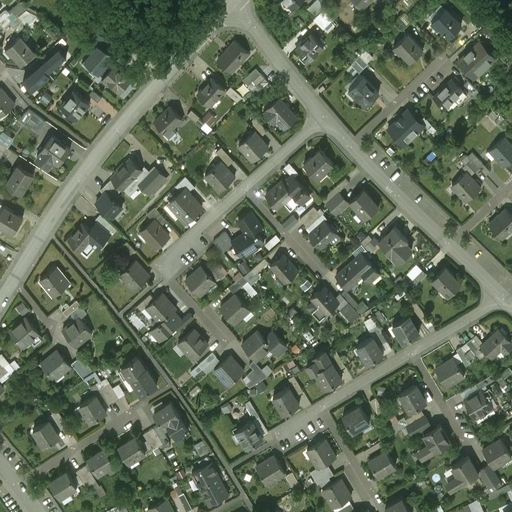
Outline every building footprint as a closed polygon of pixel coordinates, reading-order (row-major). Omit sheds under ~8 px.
[(300,0),(282,0),(292,9),(300,0)] [(321,2),(319,0),(315,0),(313,2),(321,10),(325,7),(325,6),(321,2)] [(408,7),(401,0),(399,0),(397,3),(404,11),(408,7)] [(321,10),(313,18),(323,28),(334,17),(325,7),(321,10)] [(12,21),(10,23),(17,31),(37,14),(26,8),(12,21)] [(461,24),(445,8),(433,20),(449,36),(461,24)] [(5,9),(0,13),(0,23),(4,28),(10,23),(12,21),(8,16),(10,14),(5,9)] [(492,19),(484,10),(475,18),(484,27),(492,19)] [(404,11),(394,21),(402,29),(412,19),(404,11)] [(496,23),(492,19),(484,27),(488,31),(496,23)] [(507,36),(496,23),(488,31),(495,39),(497,37),(501,41),(507,36)] [(323,45),(311,32),(296,47),(301,52),(308,60),(323,45)] [(423,49),(407,33),(395,46),(410,61),(423,49)] [(20,35),(6,46),(21,63),(34,52),(20,35)] [(235,40),(217,59),(231,71),(249,52),(235,40)] [(478,42),(459,59),(474,76),(493,59),(488,55),(489,54),(478,42)] [(100,44),(85,60),(98,72),(113,55),(100,44)] [(301,52),(298,55),(298,57),(303,62),(305,63),(308,60),(301,52)] [(368,63),(359,55),(351,63),(360,71),(368,63)] [(131,77),(114,63),(103,76),(120,91),(131,77)] [(261,73),(252,80),(256,85),(264,77),(261,73)] [(363,75),(350,88),(366,104),(379,91),(363,75)] [(264,77),(256,85),(260,89),(268,82),(264,77)] [(224,89),(212,78),(197,94),(208,104),(214,97),(215,99),(224,89)] [(452,79),(434,97),(445,108),(456,97),(461,102),(467,95),(463,91),(463,90),(452,79)] [(482,95),(468,80),(464,84),(478,99),(482,95)] [(0,115),(15,102),(0,85),(0,115)] [(242,97),(230,86),(225,91),(237,102),(242,97)] [(74,89),(61,105),(76,117),(89,102),(74,89)] [(101,97),(93,90),(89,94),(98,102),(101,97)] [(297,116),(279,96),(266,108),(267,109),(263,112),(271,120),(274,117),(284,128),(297,116)] [(170,106),(154,121),(164,131),(171,125),(172,127),(181,118),(170,106)] [(43,119),(29,109),(23,114),(29,119),(27,122),(36,128),(43,119)] [(205,121),(191,109),(187,113),(201,126),(205,121)] [(207,129),(217,117),(209,110),(202,118),(207,122),(204,126),(207,129)] [(406,110),(388,127),(400,139),(411,128),(416,132),(422,127),(418,123),(418,121),(406,110)] [(267,130),(254,116),(250,120),(262,134),(267,130)] [(432,125),(424,116),(420,120),(428,129),(432,125)] [(0,140),(7,146),(14,138),(2,128),(0,130),(0,140)] [(268,146),(254,131),(238,145),(252,160),(268,146)] [(70,147),(52,135),(41,150),(54,159),(59,163),(70,147)] [(511,158),(511,144),(504,136),(490,149),(499,158),(498,160),(504,166),(511,158)] [(233,160),(221,146),(215,150),(229,164),(233,160)] [(319,148),(303,163),(316,177),(333,163),(319,148)] [(54,159),(41,150),(36,157),(48,166),(54,159)] [(130,158),(111,176),(126,191),(132,185),(134,188),(138,183),(137,182),(146,174),(130,158)] [(471,159),(462,167),(466,170),(470,175),(478,167),(478,166),(471,159)] [(221,161),(207,173),(213,181),(212,182),(219,190),(235,176),(221,161)] [(490,171),(482,162),(478,166),(478,167),(486,175),(490,171)] [(33,173),(18,164),(5,183),(14,188),(16,186),(22,190),(33,173)] [(146,174),(137,182),(138,183),(146,192),(163,175),(154,166),(146,174)] [(470,175),(466,170),(452,183),(460,193),(459,194),(466,201),(481,187),(470,175)] [(194,185),(185,175),(179,181),(184,187),(185,187),(188,191),(194,185)] [(303,188),(292,175),(284,182),(293,192),(293,193),(300,200),(301,202),(310,195),(303,188)] [(345,177),(336,185),(340,189),(349,182),(345,177)] [(282,180),(265,194),(277,207),(283,201),(293,193),(293,192),(284,182),(282,180)] [(184,187),(169,201),(179,212),(177,213),(184,221),(201,205),(188,191),(185,187),(184,187)] [(364,188),(350,200),(365,217),(379,205),(364,188)] [(337,192),(325,203),(335,214),(349,202),(339,190),(337,192)] [(293,193),(283,201),(285,204),(288,202),(293,207),(296,204),(297,204),(297,203),(300,200),(293,193)] [(23,217),(4,205),(0,211),(0,225),(13,233),(23,217)] [(313,205),(299,218),(303,222),(317,210),(313,205)] [(154,206),(147,213),(153,220),(154,219),(160,225),(166,220),(154,206)] [(511,215),(505,208),(488,224),(501,238),(511,228),(511,215)] [(317,210),(303,222),(307,226),(321,214),(317,210)] [(250,211),(238,219),(246,231),(232,240),(234,242),(242,256),(264,241),(255,229),(260,226),(250,211)] [(287,228),(299,220),(294,213),(282,222),(287,228)] [(114,226),(100,214),(96,219),(98,221),(109,231),(110,230),(114,226)] [(160,225),(154,219),(153,220),(144,228),(149,233),(146,235),(156,246),(169,235),(160,225)] [(324,219),(308,233),(320,246),(329,237),(328,235),(334,230),(324,219)] [(109,231),(98,221),(91,229),(96,234),(89,241),(96,247),(97,248),(111,232),(109,231)] [(83,223),(68,239),(81,251),(89,241),(96,234),(91,229),(83,223)] [(395,225),(379,240),(392,254),(408,239),(395,225)] [(232,240),(225,230),(213,241),(222,252),(234,242),(232,240)] [(376,243),(368,234),(360,242),(367,250),(376,243)] [(127,240),(115,251),(120,256),(125,252),(128,255),(135,249),(127,240)] [(96,247),(89,241),(81,251),(87,256),(96,247)] [(298,270),(283,253),(270,265),(285,281),(298,270)] [(361,253),(352,260),(363,273),(372,265),(361,253)] [(264,257),(250,269),(254,274),(268,262),(264,257)] [(135,260),(121,272),(127,279),(126,281),(133,289),(149,275),(135,260)] [(352,260),(336,275),(347,288),(363,273),(352,260)] [(224,275),(212,261),(207,264),(219,279),(224,275)] [(200,265),(185,279),(199,294),(207,287),(206,286),(213,280),(200,265)] [(372,265),(363,273),(370,280),(379,273),(372,265)] [(461,282),(445,266),(432,279),(448,295),(461,282)] [(56,267),(41,279),(47,286),(46,287),(53,296),(69,282),(56,267)] [(413,277),(408,283),(412,287),(417,281),(426,273),(422,269),(413,277)] [(242,274),(228,286),(233,292),(247,280),(242,274)] [(338,302),(324,286),(311,297),(313,300),(307,306),(312,311),(319,319),(338,302)] [(358,303),(345,289),(341,293),(348,302),(348,301),(353,307),(358,303)] [(154,298),(148,305),(154,312),(153,313),(160,322),(173,310),(176,308),(162,292),(154,298)] [(150,293),(136,305),(141,310),(146,306),(148,305),(154,298),(150,293)] [(235,293),(220,307),(234,323),(250,309),(235,293)] [(426,315),(415,300),(414,302),(409,295),(405,298),(421,319),(426,315)] [(16,306),(22,314),(30,308),(23,300),(16,306)] [(76,300),(62,312),(65,316),(80,304),(76,300)] [(353,307),(348,301),(348,302),(339,309),(350,321),(360,315),(353,307)] [(173,310),(160,322),(151,330),(159,339),(165,334),(166,334),(181,320),(181,319),(173,310)] [(188,312),(181,319),(181,320),(185,324),(193,317),(188,312)] [(369,328),(377,324),(373,315),(364,320),(369,328)] [(408,315),(392,324),(402,341),(418,332),(408,315)] [(26,317),(10,330),(23,346),(39,333),(26,317)] [(78,317),(62,330),(75,346),(83,339),(82,338),(90,331),(78,317)] [(387,340),(378,324),(372,328),(381,344),(387,340)] [(208,343),(194,328),(178,342),(192,357),(208,343)] [(499,328),(480,345),(492,357),(503,347),(507,351),(511,347),(511,342),(510,341),(510,340),(499,328)] [(258,330),(242,344),(256,360),(271,346),(272,346),(265,338),(258,330)] [(286,346),(273,330),(265,338),(272,346),(271,346),(277,353),(286,346)] [(372,336),(357,346),(367,362),(382,353),(372,336)] [(481,350),(471,338),(466,342),(476,354),(481,350)] [(471,362),(461,346),(456,349),(465,365),(471,362)] [(345,365),(336,349),(330,352),(340,368),(345,365)] [(70,366),(57,350),(41,363),(53,377),(60,371),(62,373),(70,366)] [(341,378),(325,350),(314,356),(316,359),(306,365),(311,373),(315,371),(325,388),(341,378)] [(212,351),(198,364),(202,368),(215,357),(216,356),(212,351)] [(230,354),(214,369),(228,384),(244,370),(230,354)] [(93,371),(81,356),(76,360),(88,375),(93,371)] [(132,359),(122,366),(130,378),(131,378),(130,377),(145,368),(138,356),(137,356),(138,358),(133,361),(132,359)] [(453,356),(436,367),(446,385),(464,374),(453,356)] [(215,357),(202,368),(206,373),(219,362),(215,357)] [(88,375),(76,360),(71,364),(82,378),(88,375)] [(267,375),(254,360),(249,364),(253,369),(262,379),(267,375)] [(511,369),(508,366),(495,378),(499,382),(511,370),(511,369)] [(145,368),(130,377),(131,378),(141,394),(157,384),(146,367),(145,368)] [(262,379),(253,369),(246,375),(250,379),(246,383),(249,387),(262,379)] [(492,373),(476,383),(479,388),(495,378),(492,373)] [(303,391),(294,374),(288,378),(298,394),(303,391)] [(112,387),(109,381),(104,384),(114,400),(119,397),(112,387)] [(114,400),(104,384),(99,388),(109,403),(114,400)] [(124,394),(118,384),(112,387),(119,397),(124,394)] [(416,384),(400,393),(410,410),(426,400),(416,384)] [(289,387),(273,396),(284,413),(299,404),(289,387)] [(482,388),(464,399),(475,417),(485,411),(484,409),(492,405),(482,388)] [(95,394),(80,404),(90,421),(106,411),(95,394)] [(385,412),(375,396),(369,399),(379,416),(385,412)] [(259,415),(249,399),(244,402),(254,418),(259,415)] [(171,401),(154,412),(164,428),(169,425),(181,417),(171,401)] [(359,405),(343,415),(352,431),(368,421),(359,405)] [(67,424),(57,409),(52,412),(62,427),(67,424)] [(421,409),(405,418),(408,423),(424,413),(421,409)] [(424,413),(408,423),(415,433),(430,424),(424,413)] [(181,417),(169,425),(176,436),(188,429),(181,417)] [(49,419),(33,428),(43,444),(59,435),(49,419)] [(252,420),(238,428),(241,434),(240,435),(246,446),(262,436),(252,420)] [(168,439),(158,423),(153,427),(163,443),(168,439)] [(449,439),(439,423),(424,432),(429,441),(419,446),(424,455),(449,439)] [(163,443),(153,427),(148,430),(158,446),(163,443)] [(158,446),(148,430),(143,433),(153,449),(158,446)] [(145,451),(135,435),(119,446),(127,460),(133,456),(134,458),(136,457),(145,451)] [(500,437),(483,448),(493,465),(503,460),(502,458),(510,454),(500,437)] [(325,438),(308,448),(313,456),(312,457),(317,466),(317,467),(326,462),(335,456),(325,438)] [(201,454),(210,450),(205,439),(195,443),(201,454)] [(379,440),(363,450),(366,455),(382,446),(379,440)] [(104,447),(87,458),(97,473),(114,463),(104,447)] [(385,449),(368,459),(371,463),(368,464),(370,467),(373,466),(378,474),(388,467),(387,466),(393,462),(385,449)] [(274,454),(256,465),(266,481),(274,476),(275,478),(284,472),(274,454)] [(468,455),(452,464),(457,473),(448,479),(453,487),(478,472),(468,455)] [(134,458),(133,456),(127,460),(128,462),(132,467),(139,462),(136,457),(134,458)] [(211,462),(191,472),(199,486),(199,485),(218,476),(215,471),(216,471),(212,465),(211,462)] [(317,466),(310,470),(314,477),(330,468),(326,462),(317,467),(317,466)] [(498,479),(489,463),(484,466),(493,482),(498,479)] [(96,480),(86,464),(81,467),(91,483),(96,480)] [(493,482),(484,466),(479,469),(488,485),(493,482)] [(91,483),(81,467),(76,471),(86,487),(91,483)] [(330,468),(314,477),(318,483),(333,474),(330,468)] [(67,470),(50,480),(64,503),(73,497),(69,491),(77,486),(67,470)] [(301,485),(292,471),(285,475),(294,489),(301,485)] [(218,476),(199,485),(199,486),(209,504),(228,494),(218,475),(218,476)] [(340,478),(324,487),(329,496),(328,497),(333,506),(350,495),(340,478)] [(191,507),(183,491),(178,494),(186,510),(191,507)] [(182,511),(186,510),(178,494),(173,496),(180,511),(182,511)] [(173,511),(166,497),(149,506),(152,511),(173,511)] [(411,511),(402,497),(385,507),(388,511),(411,511)] [(484,511),(478,498),(467,503),(471,511),(484,511)] [(351,503),(336,511),(349,511),(355,509),(351,503)]
